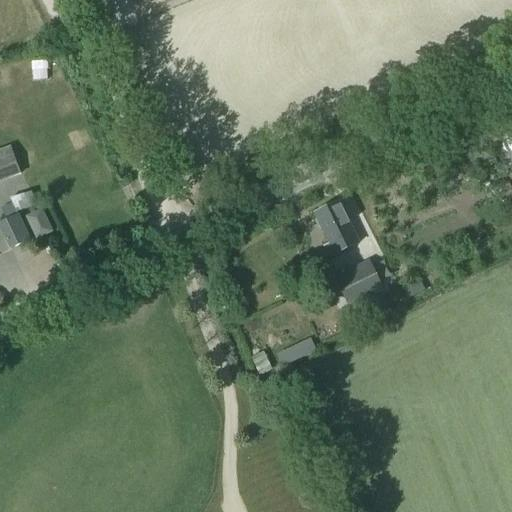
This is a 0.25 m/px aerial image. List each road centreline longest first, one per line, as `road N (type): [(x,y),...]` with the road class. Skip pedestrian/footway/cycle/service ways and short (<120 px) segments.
road 1 (unclassified): [(0,333),(172,238),(511,80)]
road 2 (track): [(172,238),(53,0)]
